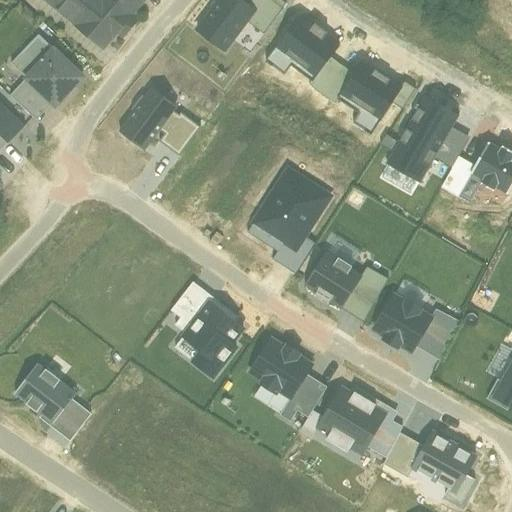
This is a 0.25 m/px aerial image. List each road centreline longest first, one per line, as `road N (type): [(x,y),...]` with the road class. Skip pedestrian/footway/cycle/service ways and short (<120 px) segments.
road 1 (residential): [(511,452),(116,194),(75,181)]
road 2 (residential): [(511,114),(317,0)]
road 3 (residential): [(184,0),(124,65),(87,124),(75,181)]
road 4 (residential): [(0,437),(111,511)]
road 5 (residential): [(75,181),(0,275)]
